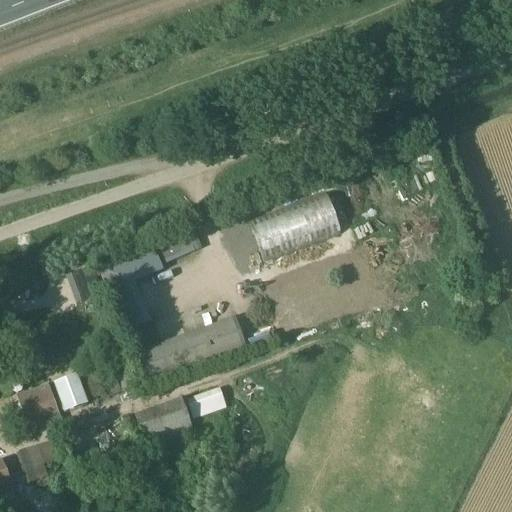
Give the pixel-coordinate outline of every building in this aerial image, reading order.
[(248,230),(259,264),(341,237),(330,203),(248,230)] [(155,255),(161,269),(198,252),(192,239),(155,255)] [(71,289),(76,311),(89,308),(85,286),(71,289)] [(234,319),(130,357),(142,388),(246,351),(234,319)] [(86,408),(76,378),(52,387),(63,416),(86,408)] [(47,385),(16,396),(26,424),(36,421),(39,429),(61,422),(47,385)] [(193,437),(181,401),(134,417),(147,453),(193,437)] [(44,469),(58,464),(51,444),(15,457),(26,489),(48,481),(44,469)] [(0,506),(14,501),(11,491),(12,491),(1,463),(0,463),(0,506)]
